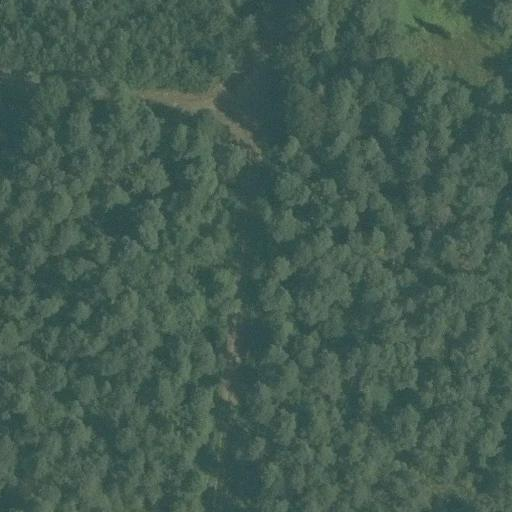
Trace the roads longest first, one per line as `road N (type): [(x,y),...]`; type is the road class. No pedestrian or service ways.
road 1 (track): [(245,511),(292,0)]
road 2 (track): [(0,77),(281,120)]
